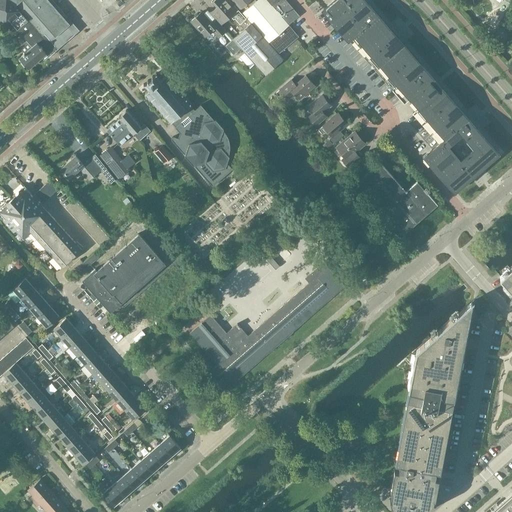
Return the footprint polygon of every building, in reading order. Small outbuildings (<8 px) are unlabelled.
[(0,0),(0,23),(1,22),(6,27),(11,23),(27,41),(32,47),(38,42),(47,53),(55,46),(43,32),(41,35),(10,0),(0,0)] [(10,0),(41,35),(43,32),(55,46),(64,38),(73,30),(68,26),(70,24),(48,0),(10,0)] [(217,7),(211,12),(221,24),(232,14),(237,10),(228,0),(212,0),(212,1),(217,7)] [(288,25),(267,0),(232,0),(240,9),(245,4),(248,8),(243,12),(279,53),(298,36),(288,25)] [(285,0),(267,0),(288,25),(299,16),(285,0)] [(365,0),(334,0),(326,8),(329,11),(326,14),(409,109),(439,144),(425,156),(455,191),(499,153),(438,83),(365,0)] [(212,30),(218,37),(226,30),(215,18),(211,22),(201,12),(191,21),(205,37),(212,30)] [(244,29),(233,38),(233,39),(241,48),(265,74),(282,59),(251,23),(246,18),(245,19),(240,23),(239,24),(244,29)] [(233,39),(226,45),(234,54),(241,48),(233,39)] [(21,46),(20,48),(25,53),(21,56),(30,67),(47,53),(38,42),(32,47),(27,41),(21,46)] [(144,84),(143,85),(145,85),(149,90),(146,94),(145,95),(146,95),(147,95),(150,99),(149,99),(150,100),(154,103),(153,104),(154,104),(157,108),(158,109),(158,108),(162,112),(161,113),(162,114),(162,113),(166,117),(165,117),(166,118),(169,121),(169,122),(170,123),(170,122),(171,123),(171,122),(175,127),(182,135),(181,137),(181,139),(174,136),(173,137),(172,137),(172,138),(172,139),(172,140),(181,151),(183,152),(184,153),(185,154),(185,155),(193,164),(194,164),(195,166),(196,167),(213,186),(229,172),(233,169),(230,165),(229,164),(227,164),(229,157),(229,156),(229,154),(230,152),(230,149),(230,147),(230,145),(230,143),(229,141),(229,139),(228,137),(227,135),(223,130),(224,129),(216,120),(214,120),(201,105),(195,110),(190,105),(191,104),(190,103),(190,104),(186,100),(187,100),(186,99),(185,99),(182,95),(183,95),(182,94),(182,95),(178,91),(179,91),(178,90),(174,87),(175,86),(174,85),(173,86),(170,82),(171,82),(170,81),(166,78),(167,77),(166,76),(165,77),(165,76),(161,80),(156,75),(156,73),(155,73),(155,75),(153,77),(152,76),(152,77),(148,80),(147,81),(148,82),(145,84),(144,84)] [(280,89),(284,93),(289,99),(295,93),(300,98),(316,86),(306,75),(295,83),(292,79),(280,89)] [(323,94),(310,106),(315,112),(309,116),(316,125),(328,115),(324,111),(332,104),(323,94)] [(141,126),(126,110),(119,117),(120,118),(107,129),(120,144),(133,133),(140,140),(150,131),(144,123),(141,126)] [(334,144),(344,135),(340,130),(348,123),(338,113),(323,125),(332,136),(329,139),(334,144)] [(354,131),(337,145),(346,157),(342,160),(347,166),(360,156),(357,152),(365,144),(354,131)] [(329,139),(323,145),(326,149),(333,144),(329,139)] [(155,152),(165,163),(173,156),(163,145),(155,152)] [(135,162),(129,154),(122,160),(110,146),(98,157),(118,179),(130,168),(129,167),(135,162)] [(67,163),(61,168),(70,178),(80,169),(90,180),(101,170),(111,183),(116,180),(96,155),(91,158),(86,163),(84,164),(83,163),(76,155),(67,163)] [(361,177),(358,180),(370,194),(404,233),(429,212),(383,158),(380,161),(370,170),(361,177)] [(2,221),(13,233),(15,231),(23,240),(29,235),(60,269),(81,250),(41,206),(58,190),(50,180),(36,192),(40,197),(36,200),(32,196),(24,186),(14,194),(16,196),(7,204),(5,202),(0,207),(0,214),(4,219),(2,221)] [(128,196),(123,200),(127,205),(132,201),(128,196)] [(66,208),(73,216),(82,208),(75,200),(66,208)] [(73,216),(80,224),(89,216),(82,208),(73,216)] [(80,224),(87,231),(96,223),(89,216),(80,224)] [(87,231),(94,239),(103,231),(96,223),(87,231)] [(103,231),(94,239),(102,248),(111,240),(103,231)] [(139,234),(84,282),(111,312),(124,301),(123,301),(165,264),(139,234)] [(95,253),(83,264),(79,267),(83,271),(99,257),(95,253)] [(268,253),(264,256),(276,269),(280,266),(268,253)] [(71,274),(79,267),(83,264),(80,260),(68,270),(71,274)] [(19,261),(14,264),(18,269),(23,265),(19,261)] [(227,333),(211,315),(208,317),(190,333),(218,365),(210,372),(212,374),(214,376),(216,374),(228,388),(345,287),(324,263),(306,278),(310,283),(248,336),(237,324),(227,333)] [(511,265),(509,268),(500,276),(511,289),(511,265)] [(13,289),(21,299),(34,287),(26,278),(13,289)] [(21,299),(30,308),(42,297),(34,287),(21,299)] [(30,308),(38,317),(51,306),(42,297),(30,308)] [(416,349),(409,389),(423,392),(424,383),(431,384),(431,383),(442,385),(440,395),(454,397),(472,301),(466,306),(416,349)] [(3,307),(7,311),(11,308),(7,303),(3,307)] [(51,306),(38,317),(46,327),(59,316),(51,306)] [(11,308),(7,311),(11,316),(16,313),(11,308)] [(4,317),(0,319),(0,323),(7,332),(13,327),(4,317)] [(54,329),(62,338),(75,327),(66,318),(54,329)] [(27,327),(23,330),(28,335),(31,332),(27,327)] [(62,338),(70,347),(82,336),(75,327),(62,338)] [(70,347),(78,356),(90,345),(82,336),(70,347)] [(21,342),(29,351),(34,347),(26,338),(21,342)] [(17,346),(25,355),(29,351),(21,342),(17,346)] [(38,347),(44,353),(47,350),(42,344),(38,347)] [(78,356),(86,365),(98,354),(90,345),(78,356)] [(12,350),(20,359),(25,355),(17,346),(12,350)] [(41,355),(36,349),(32,352),(38,359),(41,355)] [(8,354),(16,363),(20,359),(12,350),(8,354)] [(47,350),(44,353),(49,360),(53,357),(47,350)] [(15,363),(16,363),(8,354),(3,358),(11,366),(15,363)] [(86,365),(94,374),(106,363),(98,354),(86,365)] [(0,360),(0,362),(7,370),(11,366),(3,358),(0,360)] [(40,361),(46,368),(49,364),(44,358),(40,361)] [(54,365),(60,371),(63,368),(57,362),(54,365)] [(3,374),(11,383),(23,372),(15,363),(11,366),(7,370),(3,373),(3,374)] [(94,374),(101,383),(114,372),(106,363),(94,374)] [(49,364),(46,368),(51,374),(55,370),(49,364)] [(63,368),(60,371),(65,378),(69,375),(63,368)] [(11,383),(19,392),(31,381),(23,372),(11,383)] [(101,383),(109,392),(122,381),(114,372),(101,383)] [(56,379),(61,386),(65,382),(60,376),(56,379)] [(70,383),(75,389),(79,386),(73,380),(70,383)] [(19,392),(27,401),(39,390),(31,381),(19,392)] [(109,392),(117,401),(130,390),(122,381),(109,392)] [(65,382),(61,386),(67,392),(71,389),(65,382)] [(409,389),(395,462),(399,462),(436,469),(440,470),(454,397),(440,395),(442,385),(431,383),(431,384),(424,383),(423,392),(409,389)] [(79,386),(75,389),(81,396),(84,392),(79,386)] [(27,401),(35,409),(47,399),(39,390),(27,401)] [(117,401),(125,410),(137,399),(130,390),(117,401)] [(72,398),(77,404),(81,400),(76,394),(72,398)] [(86,401),(91,407),(95,404),(89,398),(86,401)] [(35,409),(43,418),(55,408),(47,399),(35,409)] [(137,399),(125,410),(133,419),(146,408),(137,399)] [(81,400),(77,404),(83,410),(86,407),(81,400)] [(95,404),(91,407),(97,414),(100,410),(95,404)] [(43,418),(50,427),(62,417),(55,408),(43,418)] [(87,416),(93,422),(97,418),(91,412),(87,416)] [(149,412),(144,416),(148,420),(153,416),(149,412)] [(101,419),(107,425),(111,422),(105,416),(101,419)] [(50,427),(58,436),(70,426),(62,417),(50,427)] [(97,418),(93,422),(98,428),(102,425),(97,418)] [(111,422),(107,425),(112,432),(116,428),(111,422)] [(134,423),(129,427),(132,431),(137,427),(134,423)] [(58,436),(66,445),(78,435),(70,426),(58,436)] [(132,431),(129,427),(124,431),(128,436),(132,431)] [(103,433),(109,440),(113,437),(107,430),(103,433)] [(66,445),(74,454),(86,444),(78,435),(66,445)] [(169,435),(159,444),(171,456),(180,448),(169,435)] [(115,439),(110,444),(114,448),(118,444),(115,439)] [(86,444),(74,454),(82,464),(94,453),(86,444)] [(114,448),(110,444),(105,448),(109,452),(114,448)] [(159,444),(150,452),(161,465),(171,456),(159,444)] [(150,452),(141,460),(152,473),(161,465),(150,452)] [(96,456),(91,460),(95,464),(100,460),(96,456)] [(95,464),(91,460),(86,464),(90,469),(95,464)] [(141,460),(131,468),(142,481),(152,473),(141,460)] [(436,469),(399,462),(398,469),(396,469),(391,491),(391,493),(391,494),(391,495),(391,496),(391,497),(391,498),(391,499),(392,499),(392,500),(392,501),(392,502),(393,502),(393,503),(393,504),(394,505),(394,506),(395,507),(396,508),(397,509),(399,507),(404,511),(403,511),(424,511),(425,511),(426,511),(427,510),(428,509),(429,508),(429,507),(430,506),(431,505),(432,504),(432,503),(432,502),(433,501),(433,500),(433,499),(437,476),(435,476),(436,469)] [(131,468),(122,477),(133,489),(142,481),(131,468)] [(122,477),(113,485),(124,497),(133,489),(122,477)] [(29,498),(34,503),(49,490),(40,479),(27,490),(32,496),(29,498)] [(124,497),(113,485),(103,493),(114,506),(124,497)] [(40,505),(45,510),(58,499),(49,490),(34,503),(37,507),(40,505)] [(511,511),(511,492),(511,494),(508,497),(501,502),(490,511),(511,511)] [(63,511),(66,509),(58,499),(45,510),(46,511),(63,511)]
